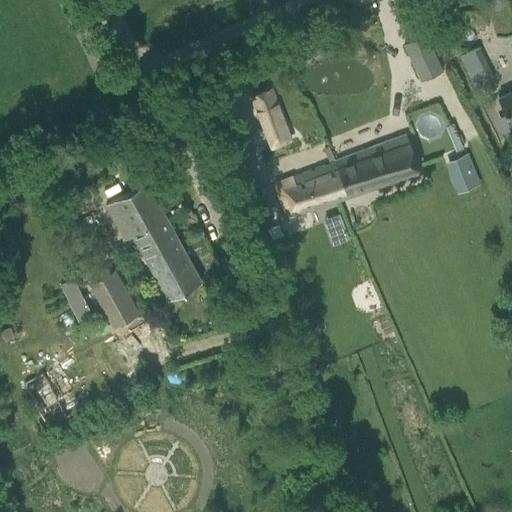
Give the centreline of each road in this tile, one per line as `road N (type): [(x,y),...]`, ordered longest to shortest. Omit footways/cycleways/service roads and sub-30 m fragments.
road 1 (unclassified): [(327,511),(254,299),(140,73)]
road 2 (residential): [(140,73),(306,0)]
